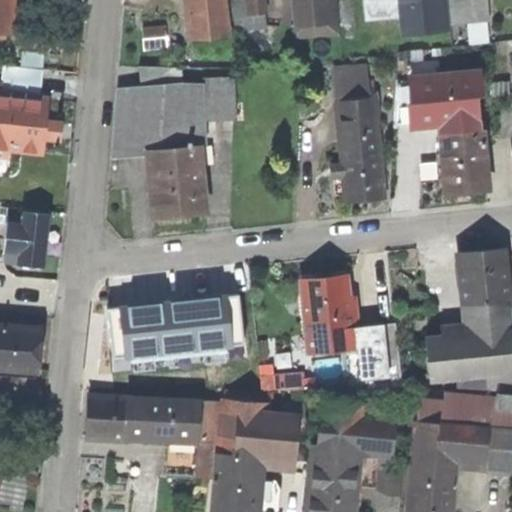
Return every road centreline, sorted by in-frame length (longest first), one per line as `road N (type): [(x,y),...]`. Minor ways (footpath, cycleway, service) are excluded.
road 1 (residential): [(84,258),(511,220)]
road 2 (residential): [(108,0),(84,258)]
road 3 (residential): [(84,258),(64,511)]
